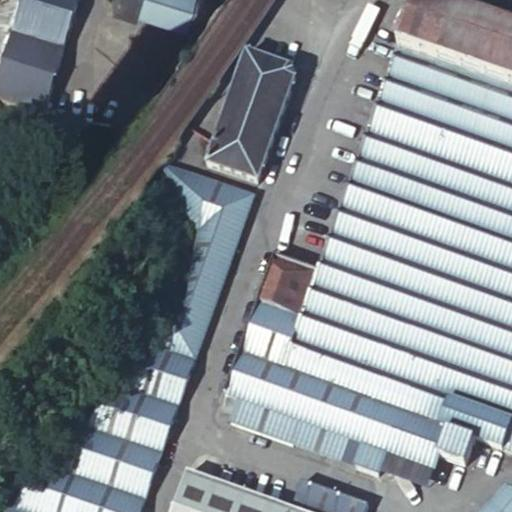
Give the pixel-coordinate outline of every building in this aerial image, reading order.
[(22,0),(0,81),(0,106),(44,119),(80,0),(22,0)] [(115,0),(115,3),(183,25),(191,0),(115,0)] [(267,11),(249,0),(228,0),(261,21),(267,11)] [(394,65),(319,272),(329,275),(429,6),(425,5),(408,33),(401,44),(394,65)] [(366,468),(382,474),(389,456),(437,472),(441,460),(466,468),(476,441),(511,452),(511,35),(441,10),(429,6),(329,275),(319,272),(318,275),(281,263),(234,394),(374,447),(366,468)] [(231,67),(195,42),(189,52),(224,77),(231,67)] [(249,54),(208,165),(260,184),(301,73),(249,54)] [(195,117),(159,92),(156,97),(152,102),(188,127),(191,123),(195,117)] [(158,191),(245,225),(253,200),(171,169),(158,191)] [(133,511),(245,225),(158,191),(190,258),(190,261),(190,265),(183,320),(179,324),(161,347),(137,375),(123,393),(99,420),(82,437),(69,450),(11,507),(6,511),(133,511)] [(379,481),(382,474),(366,468),(374,447),(234,394),(281,263),(274,260),(223,399),(239,405),(231,428),(295,450),(303,428),(363,450),(355,473),(379,481)] [(295,450),(355,473),(363,450),(303,428),(295,450)] [(285,511),(194,476),(181,511),(285,511)] [(484,511),(511,511),(511,490),(508,487),(484,511)] [(369,511),(306,490),(297,511),(369,511)]
